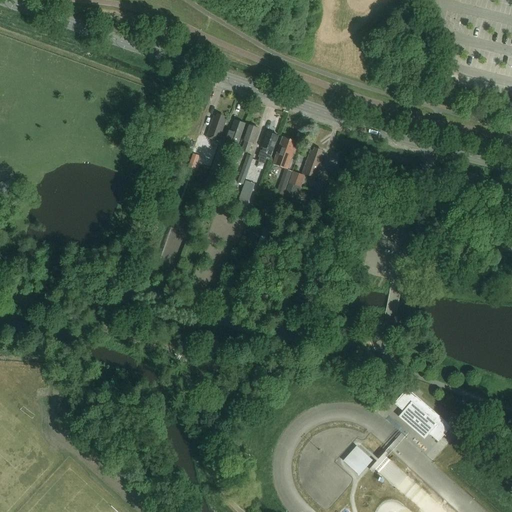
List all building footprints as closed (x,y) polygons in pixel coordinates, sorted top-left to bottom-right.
[(219,142),(226,120),(224,119),(225,117),(217,114),(216,117),(214,116),(207,137),(219,142)] [(237,146),(245,124),(235,120),(231,131),(229,131),(227,138),(229,138),(227,142),(227,143),(237,146)] [(254,144),(259,129),(258,128),(257,126),(254,125),(252,126),(248,125),(243,140),(245,141),(242,150),(248,152),(252,143),(254,144)] [(270,159),(278,136),(273,134),(273,132),(270,131),(268,132),(267,132),(257,161),(265,163),(267,158),(270,159)] [(292,172),(287,170),(296,145),(294,144),(295,141),(286,138),(284,141),(282,140),(273,165),(286,170),(275,200),(281,203),(288,183),(292,172)] [(222,140),(216,157),(221,159),(227,143),(227,142),(222,140)] [(202,142),(198,154),(204,156),(207,144),(202,142)] [(311,150),(302,173),(315,179),(324,155),(322,154),(323,151),(315,148),(314,151),(311,150)] [(237,182),(243,184),(253,157),(247,155),(237,182)] [(293,171),(292,172),(288,183),(300,188),(305,175),(293,171)] [(246,181),(232,217),(241,221),(255,184),(246,181)] [(319,196),(311,193),(307,207),(314,209),(319,196)] [(438,442),(451,427),(407,389),(394,403),(405,413),(402,417),(424,436),(428,433),(438,442)]
